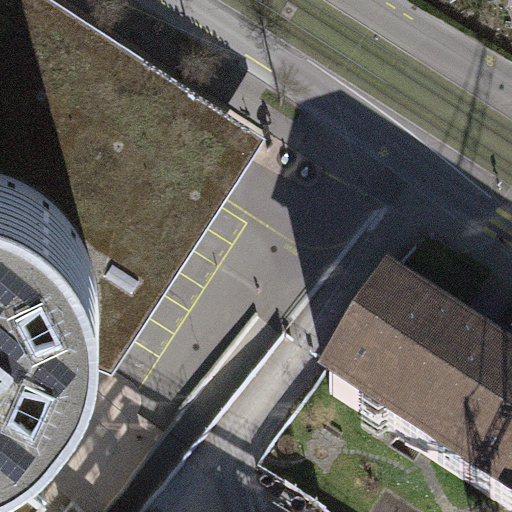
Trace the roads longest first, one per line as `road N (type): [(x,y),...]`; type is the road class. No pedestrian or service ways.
road 1 (tertiary): [(166,0),(401,148),(511,231)]
road 2 (tertiary): [(511,92),(356,0)]
